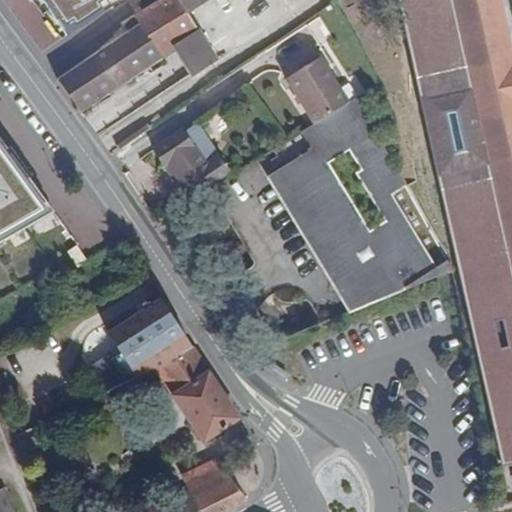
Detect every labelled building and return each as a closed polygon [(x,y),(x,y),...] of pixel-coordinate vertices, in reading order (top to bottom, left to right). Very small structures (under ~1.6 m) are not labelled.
[(0,0),(0,5),(2,8),(13,0),(0,0)] [(44,0),(68,34),(119,0),(44,0)] [(76,65),(58,78),(81,110),(161,57),(159,55),(176,45),(194,73),(217,58),(187,13),(206,0),(161,0),(136,16),(124,24),(129,31),(118,38),(84,60),(76,65)] [(399,0),(502,465),(511,462),(511,60),(498,0),(399,0)] [(286,77),(314,122),(348,101),(321,56),(286,77)] [(271,178),(351,312),(452,269),(446,261),(434,265),(391,195),(404,187),(370,123),(377,118),(362,92),(348,101),(314,122),(273,147),(286,168),(271,178)] [(182,131),(153,151),(163,166),(167,165),(179,183),(189,198),(230,174),(219,158),(206,166),(205,164),(193,147),(185,134),(182,131)] [(0,241),(40,218),(0,160),(0,241)] [(141,309),(106,332),(111,340),(116,348),(108,354),(86,368),(102,393),(121,384),(136,377),(154,368),(189,345),(165,309),(158,298),(151,302),(137,302),(141,309)] [(189,345),(154,368),(203,440),(237,418),(189,345)] [(220,511),(245,500),(232,479),(216,456),(182,473),(189,488),(167,501),(172,511),(220,511)] [(0,511),(12,511),(4,489),(0,490),(0,511)]
